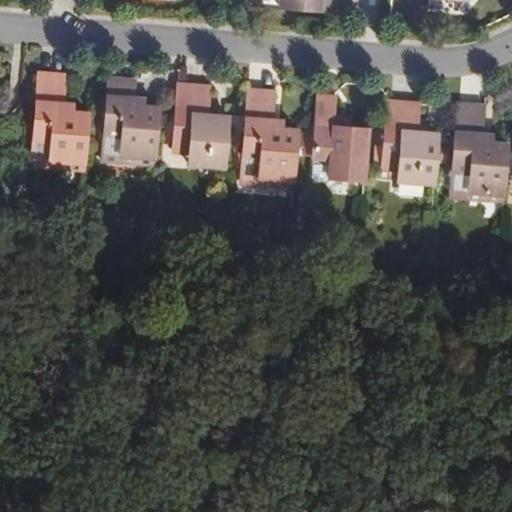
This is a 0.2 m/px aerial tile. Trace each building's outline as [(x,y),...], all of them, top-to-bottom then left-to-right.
[(280,0),(280,5),(346,11),(347,0),(280,0)] [(66,74),(38,72),(35,98),(34,112),(31,134),(31,139),(48,139),(46,154),(83,158),(87,109),(74,108),(59,107),(59,100),(65,100),(66,74)] [(131,80),(107,78),(106,95),(103,95),(100,130),(121,133),(119,151),(154,153),(158,111),(158,106),(139,105),(129,105),(130,97),(131,80)] [(208,87),(176,83),(174,104),(170,150),(183,152),(199,153),(198,165),(223,168),(227,124),(214,123),(214,114),(207,114),(208,87)] [(333,93),(315,91),(313,112),(311,111),(309,151),(328,153),(327,169),(329,169),(363,171),(367,119),(350,118),(333,117),(333,108),(333,93)] [(270,98),(245,96),(244,116),(241,115),(238,155),(258,158),(257,173),(292,177),(296,127),(280,126),(268,125),(268,115),(270,98)] [(140,98),(130,97),(129,105),(139,105),(140,98)] [(418,100),(386,97),(384,118),(381,117),(378,165),(394,167),(410,169),(410,176),(433,178),(436,138),(424,137),(424,129),(416,128),(418,100)] [(467,190),(502,194),(506,143),(493,142),(479,141),(476,138),(479,136),(483,136),(483,133),(485,109),(457,107),(455,124),(453,123),(449,172),(467,174),(467,190)] [(350,109),(333,108),(333,117),(350,118),(350,109)] [(31,134),(34,112),(27,112),(25,134),(31,134)] [(227,124),(228,116),(214,114),(214,123),(227,124)] [(281,116),(268,115),(268,125),(280,126),(281,116)] [(437,131),(424,129),(424,137),(436,138),(437,131)] [(121,133),(100,130),(99,157),(153,162),(154,153),(119,151),(121,133)] [(493,134),(483,133),(483,136),(479,136),(476,138),(479,141),(493,142),(493,134)] [(29,164),(82,169),(83,158),(46,154),(48,139),(31,139),(29,164)] [(328,153),(309,151),(307,167),(310,170),(322,172),(329,169),(327,169),(328,153)] [(199,153),(183,152),(182,163),(198,165),(199,153)] [(258,158),(238,155),(236,181),(292,186),(292,177),(257,173),(258,158)] [(410,169),(394,167),(393,174),(410,176),(410,169)] [(447,198),(502,203),(502,194),(467,190),(467,174),(449,172),(447,198)]
